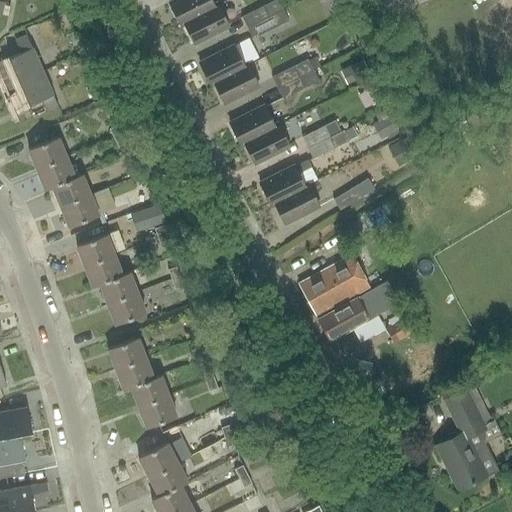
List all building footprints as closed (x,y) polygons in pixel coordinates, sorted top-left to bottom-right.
[(215,7),(214,5),(211,0),(174,0),(170,2),(181,26),(185,24),(184,22),(215,7)] [(247,28),(268,17),(283,9),(278,0),(274,0),(241,17),(247,28)] [(229,26),(218,5),(217,3),(214,5),(215,7),(184,22),(185,24),(195,44),(229,26)] [(252,38),(256,36),(289,20),(283,9),(268,17),(247,28),(252,38)] [(21,53),(0,61),(0,70),(7,87),(43,71),(28,35),(15,40),(21,53)] [(211,88),(216,86),(214,82),(245,67),(244,65),(234,44),(198,62),(211,88)] [(299,77),(314,70),(319,67),(315,58),(309,60),(308,59),(293,66),(299,77)] [(363,61),(341,72),(348,86),(370,74),(363,61)] [(259,86),(248,65),(247,63),(244,65),(245,67),(214,82),(216,86),(225,104),(259,86)] [(293,66),(272,77),(277,88),(299,77),(293,66)] [(299,77),(304,88),(319,80),(314,70),(299,77)] [(43,71),(7,87),(17,110),(41,100),(47,112),(59,107),(43,71)] [(283,99),(304,88),(299,77),(277,88),(283,99)] [(275,127),(274,125),(264,105),(230,123),(242,146),(245,144),(244,142),(275,127)] [(380,139),(398,130),(387,109),(375,115),(378,121),(372,124),(380,139)] [(335,121),(324,126),(330,137),(340,132),(335,121)] [(255,164),(289,146),(278,123),(274,125),(275,127),(244,142),(245,144),(255,164)] [(109,128),(114,138),(122,134),(117,124),(109,128)] [(353,125),(344,130),(349,140),(358,136),(353,125)] [(324,126),(303,137),(308,148),(330,137),(324,126)] [(340,132),(330,137),(335,147),(349,140),(344,130),(340,132)] [(114,138),(118,146),(126,142),(122,134),(114,138)] [(58,137),(29,149),(37,169),(67,157),(58,137)] [(330,137),(308,148),(314,158),(335,147),(330,137)] [(398,168),(413,159),(403,140),(388,149),(398,168)] [(67,157),(37,169),(45,190),(53,187),(53,186),(75,177),(74,177),(67,157)] [(308,183),(309,185),(318,180),(307,160),(295,167),(294,165),(260,183),(272,206),(275,204),(274,202),(305,187),(304,185),(308,183)] [(134,178),(142,174),(137,164),(124,170),(129,180),(134,178)] [(75,177),(53,186),(53,187),(61,206),(90,194),(82,174),(74,177),(75,177)] [(134,178),(138,186),(146,182),(142,174),(134,178)] [(333,199),(340,209),(375,188),(368,177),(333,199)] [(319,206),(309,185),(308,183),(304,185),(305,187),(274,202),(275,204),(285,224),(319,206)] [(90,194),(61,206),(69,227),(99,215),(90,194)] [(136,232),(166,223),(160,204),(130,214),(136,232)] [(383,205),(350,227),(357,238),(391,216),(383,205)] [(155,229),(158,240),(167,237),(163,227),(155,229)] [(107,234),(77,245),(85,266),(115,255),(107,234)] [(158,240),(161,248),(169,245),(167,237),(158,240)] [(316,315),(369,285),(352,254),(299,284),(316,315)] [(115,255),(85,266),(92,287),(100,284),(100,283),(122,275),(122,274),(115,255)] [(169,270),(172,280),(180,278),(177,268),(169,270)] [(122,275),(100,283),(100,284),(108,304),(137,292),(130,271),(122,274),(122,275)] [(172,280),(175,289),(183,287),(180,278),(172,280)] [(331,342),(370,320),(369,319),(399,302),(387,280),(318,319),(331,342)] [(137,292),(108,304),(115,324),(145,313),(137,292)] [(407,315),(385,328),(394,343),(416,331),(407,315)] [(192,341),(200,338),(197,328),(189,331),(190,333),(185,335),(186,339),(191,337),(192,341)] [(138,337),(108,349),(116,369),(146,358),(138,337)] [(192,341),(195,350),(203,347),(200,338),(192,341)] [(146,358),(116,369),(124,390),(131,387),(153,378),(146,358)] [(203,372),(206,382),(214,379),(211,370),(203,372)] [(153,378),(131,387),(139,407),(169,395),(161,375),(153,378)] [(206,382),(209,391),(217,388),(214,379),(206,382)] [(484,442),(486,428),(466,388),(445,399),(461,432),(436,445),(459,490),(498,470),(484,442)] [(169,395),(139,407),(147,428),(177,416),(169,395)] [(21,435),(32,433),(27,407),(0,412),(0,438),(20,434),(21,435)] [(222,428),(225,437),(234,434),(230,425),(222,428)] [(25,460),(21,435),(20,434),(0,438),(0,477),(23,473),(21,461),(25,460)] [(234,434),(225,437),(228,447),(237,444),(234,434)] [(167,442),(139,457),(149,477),(177,462),(167,442)] [(149,477),(159,495),(159,496),(180,485),(187,482),(177,462),(149,477)] [(234,470),(238,476),(239,479),(247,475),(243,466),(234,470)] [(247,475),(239,479),(243,488),(252,484),(247,475)] [(46,482),(0,491),(0,511),(27,511),(35,511),(32,494),(48,491),(46,482)] [(159,495),(151,499),(158,511),(172,511),(190,503),(180,485),(159,496),(159,495)] [(194,511),(190,503),(172,511),(194,511)]
